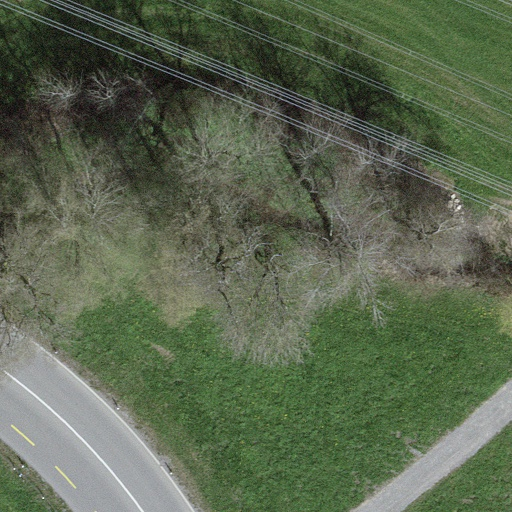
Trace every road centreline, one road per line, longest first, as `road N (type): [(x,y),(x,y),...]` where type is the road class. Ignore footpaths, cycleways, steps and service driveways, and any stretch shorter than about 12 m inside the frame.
road 1 (secondary): [(137,511),(61,418),(0,366)]
road 2 (track): [(390,511),(511,408)]
